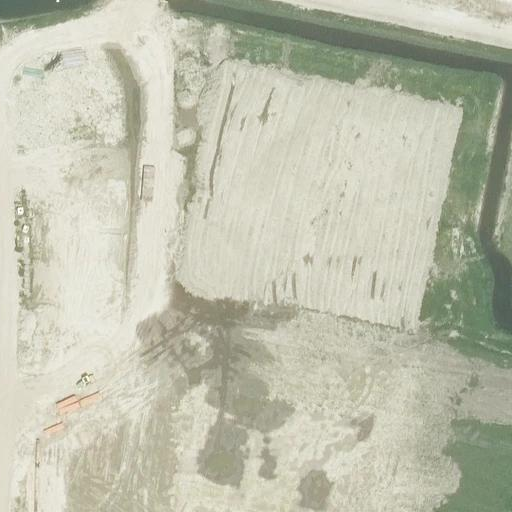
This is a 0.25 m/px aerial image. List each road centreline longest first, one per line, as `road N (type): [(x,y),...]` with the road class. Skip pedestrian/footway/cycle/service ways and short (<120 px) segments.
road 1 (residential): [(1,412),(7,255),(0,165)]
road 2 (unclassified): [(511,43),(301,0)]
road 3 (track): [(0,55),(23,40),(118,24),(137,0)]
